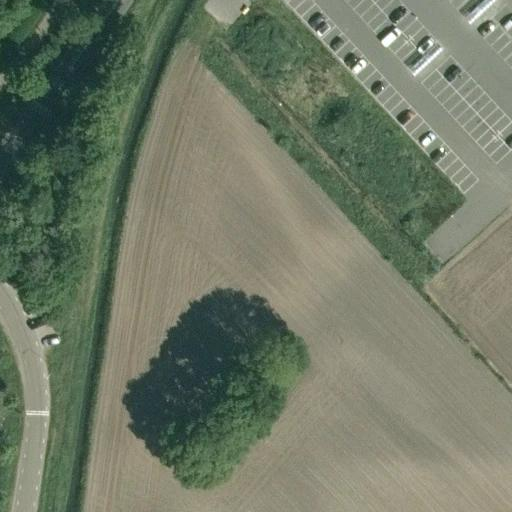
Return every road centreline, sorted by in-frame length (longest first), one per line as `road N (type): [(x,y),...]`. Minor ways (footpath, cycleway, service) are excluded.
road 1 (unclassified): [(29,511),(40,417),(25,339),(0,299)]
road 2 (tertiary): [(0,173),(125,0)]
